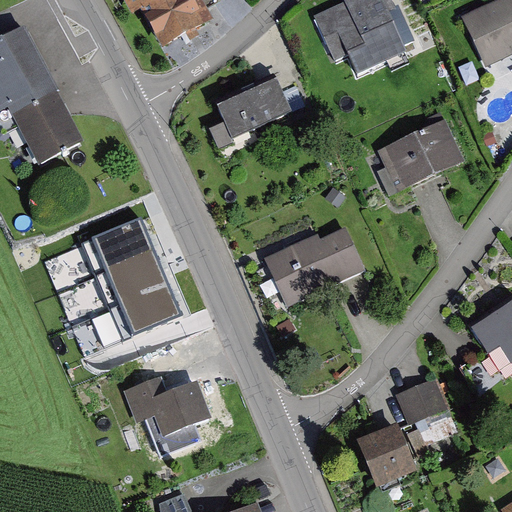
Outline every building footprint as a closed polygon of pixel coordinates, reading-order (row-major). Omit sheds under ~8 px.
[(124,0),(133,15),(142,10),(163,48),(214,19),(208,9),(221,2),(219,0),(124,0)] [(350,0),(354,8),(324,23),(349,73),(359,68),(368,88),(425,60),(395,0),(350,0)] [(511,0),(464,23),(487,72),(511,60),(511,0)] [(47,36),(0,59),(0,87),(22,130),(36,122),(62,175),(106,153),(47,36)] [(293,79),(230,105),(246,146),(310,121),(293,79)] [(461,125),(392,157),(412,202),(482,170),(461,125)] [(362,227),(277,261),(299,318),(385,284),(362,227)] [(146,232),(92,258),(107,289),(116,284),(136,327),(181,306),(146,232)] [(511,301),(471,329),(500,373),(511,364),(511,301)] [(438,380),(397,397),(410,427),(450,410),(438,380)] [(172,386),(141,395),(153,430),(175,424),(182,447),(231,432),(217,387),(176,400),(172,386)] [(398,423),(358,440),(377,486),(417,469),(398,423)] [(190,511),(188,499),(160,503),(161,511),(190,511)] [(511,511),(511,503),(502,509),(504,511),(511,511)]
